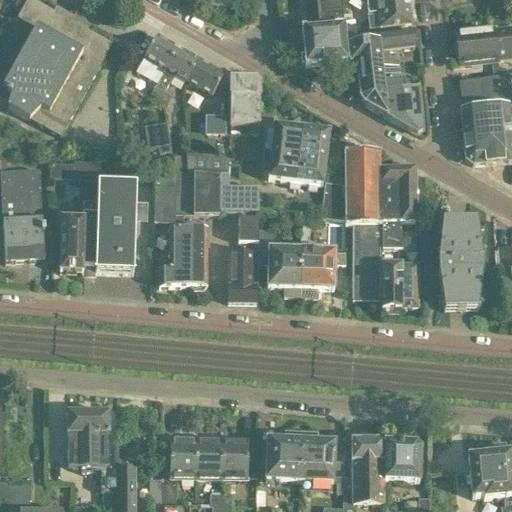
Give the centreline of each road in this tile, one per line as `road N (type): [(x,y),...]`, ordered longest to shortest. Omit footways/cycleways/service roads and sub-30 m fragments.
road 1 (residential): [(0,307),(511,354)]
road 2 (residential): [(0,375),(511,421)]
road 3 (residential): [(437,172),(246,60)]
road 4 (residential): [(427,0),(437,172)]
road 5 (residential): [(246,60),(141,0)]
